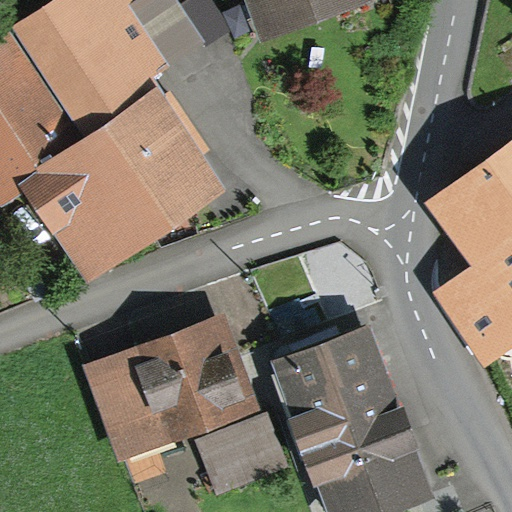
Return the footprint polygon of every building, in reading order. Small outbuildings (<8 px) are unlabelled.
[(83,131),(75,136),(145,242),(227,188),(152,74),(206,39),(179,0),(44,0),(11,22),(83,131)] [(244,0),(260,40),(368,0),(244,0)] [(75,136),(6,30),(0,33),(0,206),(1,207),(26,191),(85,281),(145,242),(75,136)] [(511,133),(496,145),(511,167),(511,133)] [(423,197),(468,261),(511,229),(511,167),(496,145),(423,197)] [(482,362),(511,340),(511,229),(468,261),(429,288),(482,362)] [(118,459),(262,408),(226,309),(83,361),(118,459)] [(437,490),(370,317),(268,357),(327,511),(379,511),(406,502),(437,490)] [(287,463),(267,410),(193,437),(213,490),(287,463)] [(407,511),(406,502),(379,511),(407,511)]
